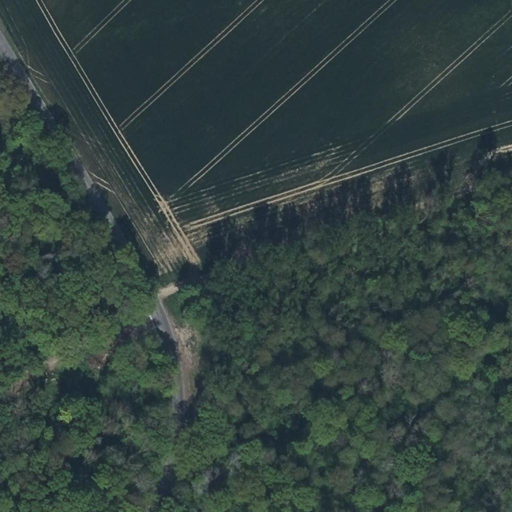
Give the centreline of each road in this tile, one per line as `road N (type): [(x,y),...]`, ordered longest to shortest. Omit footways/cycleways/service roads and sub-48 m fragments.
road 1 (tertiary): [(0,40),(161,322),(176,381),(176,434),(153,511)]
road 2 (track): [(511,175),(150,296)]
